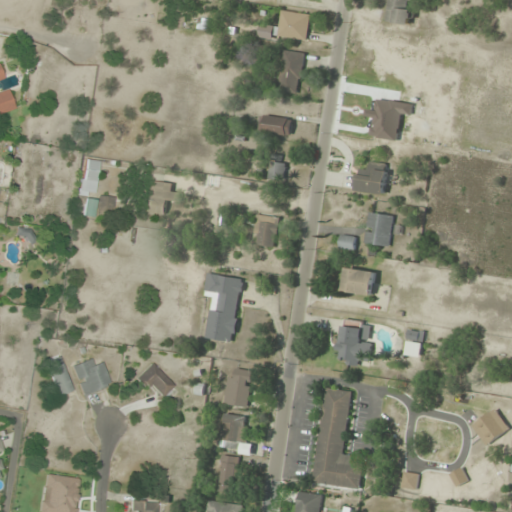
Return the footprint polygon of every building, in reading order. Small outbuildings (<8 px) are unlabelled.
[(414,0),(387,0),(384,21),(411,25),(414,0)] [(308,40),(311,15),(282,11),(279,36),(308,40)] [(304,52),(283,51),(280,91),(301,93),(304,52)] [(0,114),(15,110),(9,88),(0,90),(0,79),(4,79),(0,66),(0,114)] [(264,133),(291,135),(293,119),(265,116),(264,133)] [(98,160),(85,158),(82,179),(96,181),(98,160)] [(267,174),(281,182),(289,166),(276,159),(267,174)] [(357,191),(385,195),(390,165),(372,162),(370,171),(361,170),(357,191)] [(168,214),(168,203),(175,203),(177,183),(147,181),(145,213),(168,214)] [(112,196),(98,196),(98,205),(112,205),(112,196)] [(391,247),(395,215),(370,212),(366,244),(391,247)] [(280,217),(258,215),(255,245),(277,247),(280,217)] [(340,249),(356,250),(358,236),(342,235),(340,249)] [(377,271),(348,267),(344,292),(373,296),(377,271)] [(208,338),(235,343),(245,279),(209,273),(205,293),(215,294),(208,338)] [(360,367),(362,358),(370,360),(374,345),(368,343),(373,324),(344,318),(336,353),(346,355),(344,363),(360,367)] [(423,357),(425,332),(410,331),(407,355),(423,357)] [(45,361),(58,396),(72,390),(59,356),(45,361)] [(102,363),(93,366),(90,358),(71,365),(83,395),(110,384),(102,363)] [(174,385),(152,363),(137,378),(159,400),(174,385)] [(226,405),(250,407),(254,371),(230,368),(226,405)] [(353,391),(326,388),(314,484),(361,490),(364,463),(353,462),(354,456),(345,454),(353,391)] [(225,414),(220,449),(252,454),(254,444),(247,443),(250,417),(225,414)] [(238,457),(223,456),(222,488),(237,489),(238,457)] [(420,474),(406,471),(402,486),(417,490),(420,474)] [(325,511),(322,511),(325,496),(301,491),(296,511),(325,511)] [(207,511),(241,511),(242,505),(209,500),(207,511)] [(134,511),(157,511),(157,501),(134,501),(134,511)]
